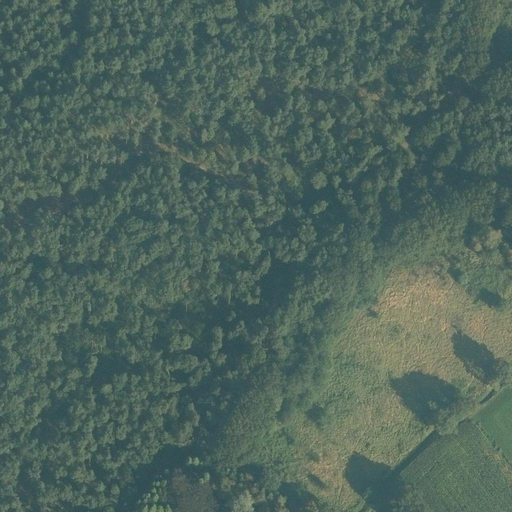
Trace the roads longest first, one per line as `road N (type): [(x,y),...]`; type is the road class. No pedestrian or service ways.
road 1 (track): [(330,232),(150,153),(0,168)]
road 2 (track): [(330,232),(268,328),(192,409),(126,511)]
road 3 (track): [(475,97),(432,120),(330,232)]
